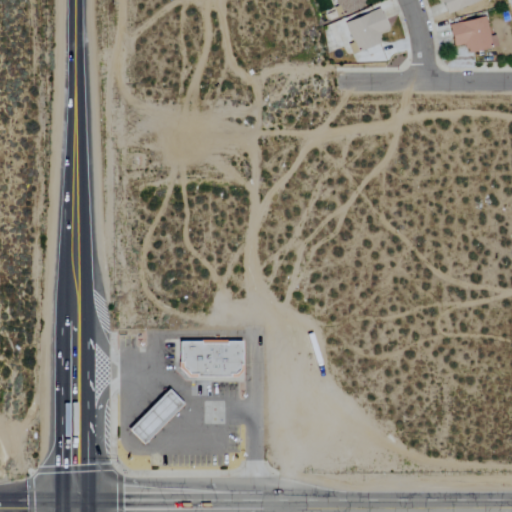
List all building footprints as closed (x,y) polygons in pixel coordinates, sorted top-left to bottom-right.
[(335,0),(342,15),(366,5),(364,0),(335,0)] [(439,0),(446,15),(479,1),(478,0),(439,0)] [(343,23),(352,43),(347,45),(351,55),(380,43),(377,34),(387,29),(378,8),(343,23)] [(448,24),(452,47),(464,45),(466,53),(496,47),(494,35),(489,36),(485,17),(448,24)] [(178,341),(199,341),(199,344),(225,344),(225,341),(240,341),(241,370),(235,376),(187,377),(178,368),(178,341)] [(128,429),(168,390),(182,405),(142,443),(128,429)]
